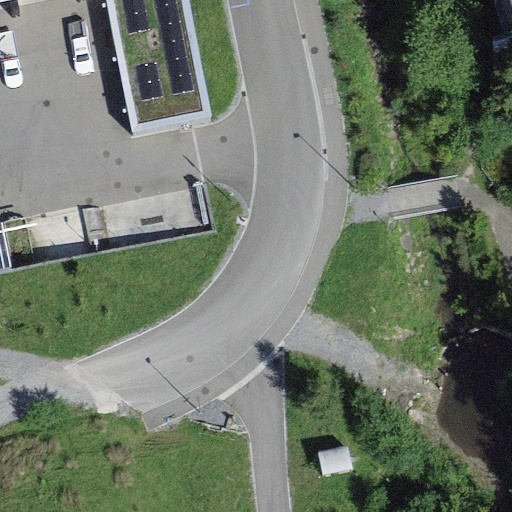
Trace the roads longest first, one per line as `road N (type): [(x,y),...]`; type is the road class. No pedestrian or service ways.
road 1 (residential): [(99,384),(181,364),(240,337),(288,263),(302,205),(302,135),(272,0)]
road 2 (track): [(273,511),(265,434),(240,337)]
